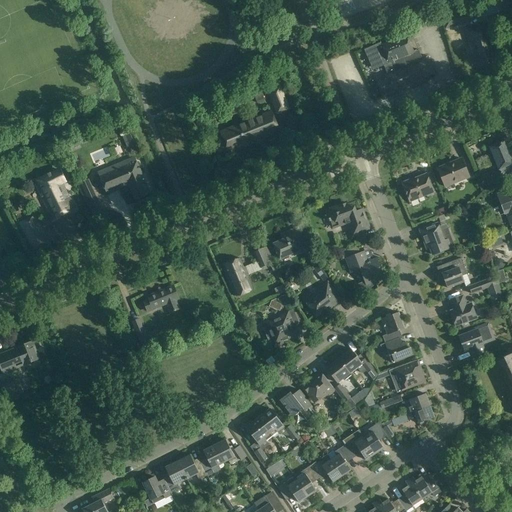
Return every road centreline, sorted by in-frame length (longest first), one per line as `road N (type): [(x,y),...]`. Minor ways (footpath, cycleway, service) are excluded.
road 1 (residential): [(60,511),(70,493),(215,422),(409,280)]
road 2 (unclassified): [(0,302),(361,154)]
road 3 (residential): [(423,445),(450,428),(456,412),(409,280)]
road 4 (unclassified): [(361,154),(511,102)]
road 5 (residential): [(409,280),(361,154)]
road 6 (residential): [(322,511),(423,445)]
